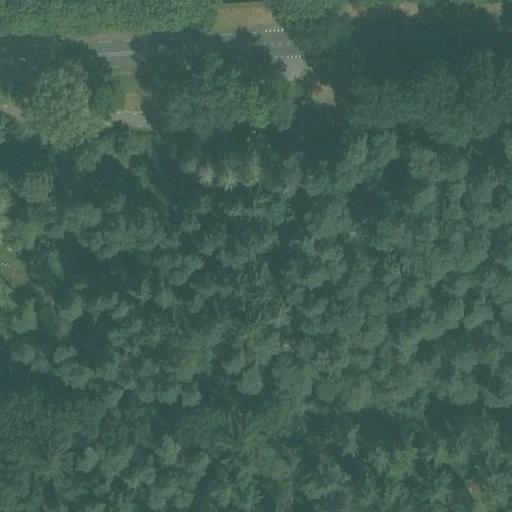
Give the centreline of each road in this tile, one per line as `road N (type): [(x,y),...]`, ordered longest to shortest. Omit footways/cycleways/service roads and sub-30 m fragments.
road 1 (primary): [(0,57),(280,44)]
road 2 (unclassified): [(0,115),(277,122)]
road 3 (unclassified): [(277,122),(511,114)]
road 4 (primary): [(280,44),(511,28)]
